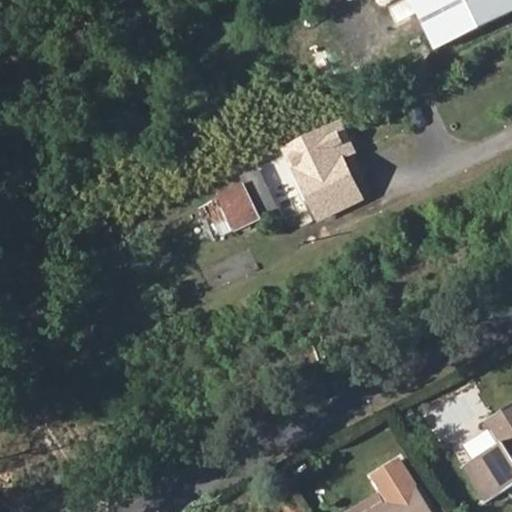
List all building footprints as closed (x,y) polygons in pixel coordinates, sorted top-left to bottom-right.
[(511,15),(511,0),(411,0),(436,51),(511,15)] [(342,121),(287,148),(321,220),(365,199),(345,160),(357,153),(342,121)] [(247,191),(259,213),(277,204),(265,181),(247,191)] [(263,222),(259,213),(247,191),(244,185),(221,196),(238,234),(263,222)] [(511,406),(485,423),(499,446),(463,468),(484,502),(511,485),(511,406)] [(384,508),(377,511),(430,511),(399,462),(373,478),(389,505),(384,508)] [(353,511),(377,511),(384,508),(377,497),(353,511)]
